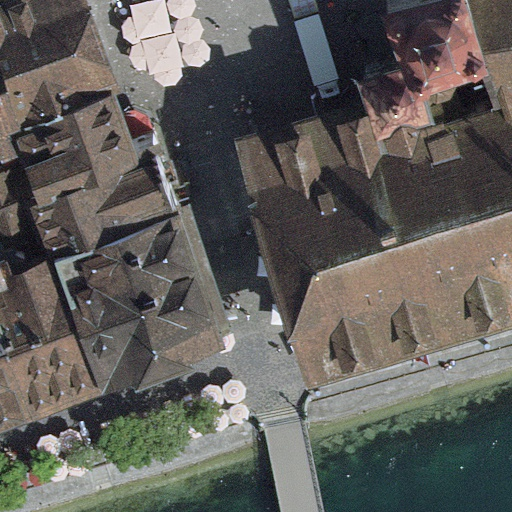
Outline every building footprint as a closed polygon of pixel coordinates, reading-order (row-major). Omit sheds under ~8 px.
[(0,0),(0,114),(11,110),(25,104),(19,86),(47,75),(20,0),(0,0)] [(118,0),(20,0),(47,75),(19,86),(25,104),(141,63),(118,0)] [(480,0),(396,0),(411,40),(382,50),(358,58),(365,78),(254,109),(261,134),(328,359),(511,305),(511,95),(489,25),(480,0)] [(511,95),(511,0),(480,0),(489,25),(511,95)] [(76,210),(197,167),(191,153),(172,102),(165,104),(157,107),(154,98),(147,79),(141,63),(25,104),(31,121),(36,138),(53,181),(62,210),(76,210)] [(0,201),(53,181),(36,138),(0,152),(0,201)] [(197,167),(76,210),(130,354),(248,311),(219,231),(204,186),(197,167)] [(130,354),(76,210),(62,210),(1,234),(58,381),(90,369),(130,354)] [(0,231),(0,402),(58,381),(1,234),(0,231)]
